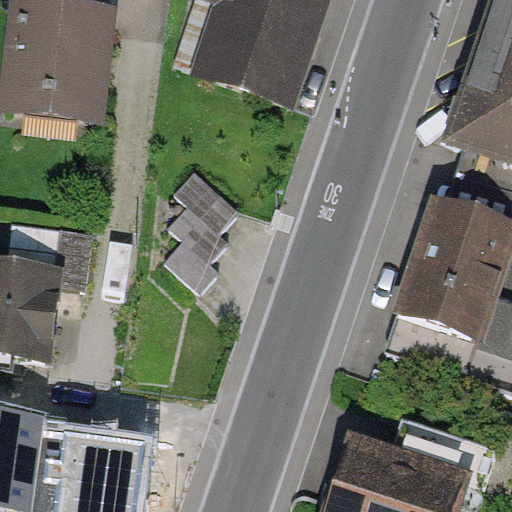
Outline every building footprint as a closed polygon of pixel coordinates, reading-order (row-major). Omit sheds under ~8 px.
[(289,109),(326,0),(197,0),(197,1),(202,2),(189,36),(215,45),(202,79),(289,109)] [(511,0),(507,0),(456,153),(511,172),(511,0)] [(108,18),(22,8),(9,118),(95,128),(108,18)] [(165,268),(200,300),(220,279),(210,270),(230,249),(221,240),(241,218),(195,177),(174,200),(188,214),(170,234),(184,247),(165,268)] [(511,402),(511,212),(505,234),(437,211),(389,359),(511,402)] [(47,369),(57,292),(84,295),(92,241),(62,237),(56,284),(0,276),(0,376),(5,377),(7,363),(47,369)] [(137,511),(147,442),(0,420),(0,511),(137,511)] [(484,498),(496,462),(426,438),(414,473),(355,453),(334,511),(456,511),(464,491),(484,498)]
